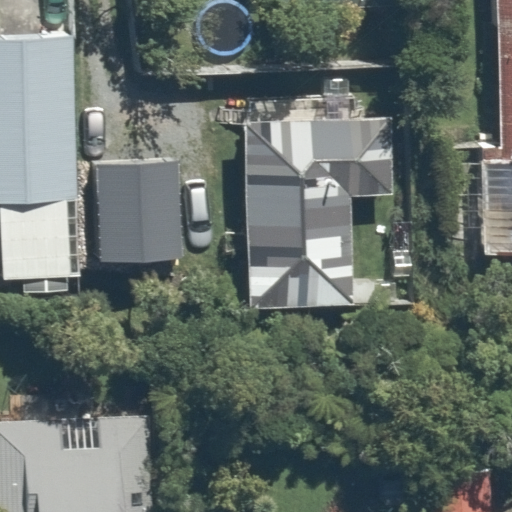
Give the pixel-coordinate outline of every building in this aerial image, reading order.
[(431,217),(473,217),(473,279),(473,318),(511,317),(511,0),(473,0),(473,127),(431,127),(431,217)] [(50,19),(0,18),(0,193),(49,194),(50,19)] [(333,171),(365,171),(366,109),(237,105),(233,289),(330,292),(333,171)] [(125,511),(112,391),(0,403),(0,511),(125,511)] [(479,511),(478,472),(421,474),(422,511),(479,511)]
